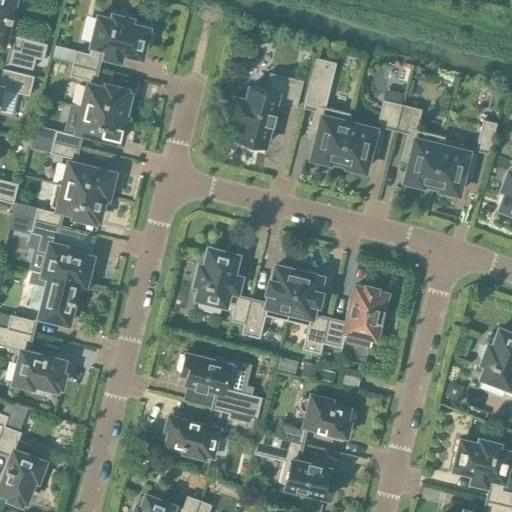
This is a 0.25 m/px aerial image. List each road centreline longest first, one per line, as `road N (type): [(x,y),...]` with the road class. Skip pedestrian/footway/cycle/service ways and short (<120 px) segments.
road 1 (residential): [(171,183),(93,511)]
road 2 (residential): [(171,183),(454,253)]
road 3 (residential): [(454,253),(391,511)]
